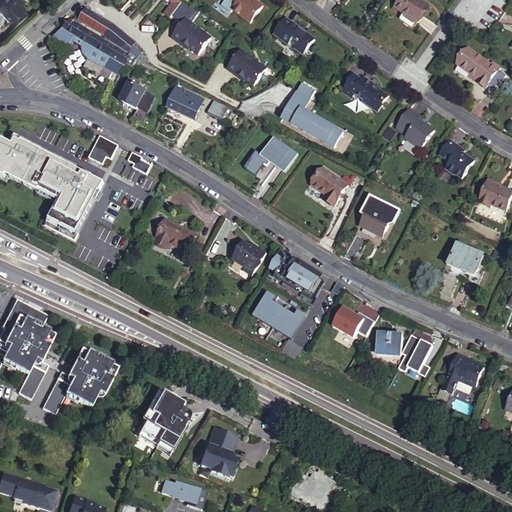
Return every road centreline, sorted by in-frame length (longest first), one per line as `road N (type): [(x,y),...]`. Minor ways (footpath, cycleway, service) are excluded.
road 1 (secondary): [(511,499),(0,242)]
road 2 (secondary): [(0,265),(98,307),(492,511)]
road 3 (residential): [(30,98),(103,122),(327,263),(511,348)]
road 4 (residential): [(410,78),(299,0)]
road 5 (residential): [(511,142),(410,78)]
